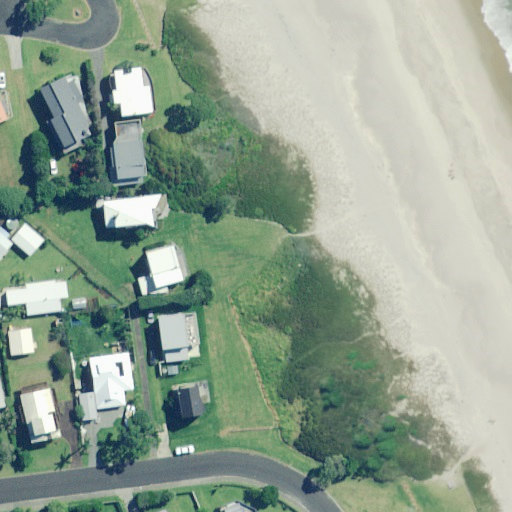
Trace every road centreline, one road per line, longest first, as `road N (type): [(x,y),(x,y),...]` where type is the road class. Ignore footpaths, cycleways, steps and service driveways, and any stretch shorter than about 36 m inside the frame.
road 1 (residential): [(323,511),(271,473),(235,465),(0,491)]
road 2 (residential): [(98,0),(103,27),(90,33),(0,29)]
